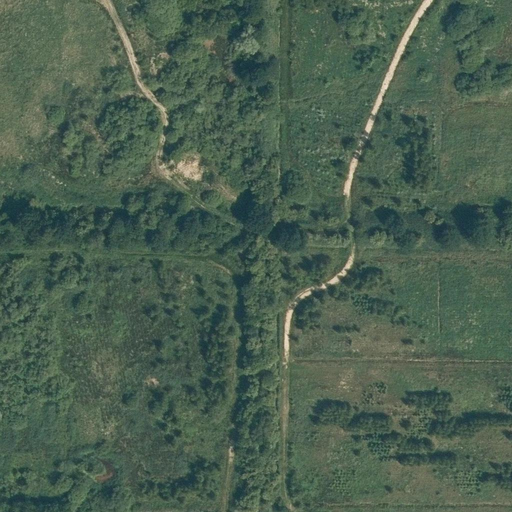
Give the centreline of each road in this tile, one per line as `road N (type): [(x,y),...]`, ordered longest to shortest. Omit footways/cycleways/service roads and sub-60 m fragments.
road 1 (track): [(292,511),(287,318),(294,302),(351,269),(346,191),(355,158),(429,0)]
road 2 (track): [(285,0),(282,165),(305,174),(308,193),(380,208),(427,205),(438,118),(428,108),(309,100)]
road 3 (track): [(350,217),(334,227),(246,232),(209,255),(0,255)]
road 4 (track): [(246,232),(157,167),(166,114),(145,90),(113,0)]
road 5 (track): [(209,255),(238,281),(242,336),(225,511)]
road 6 (track): [(355,254),(511,253)]
